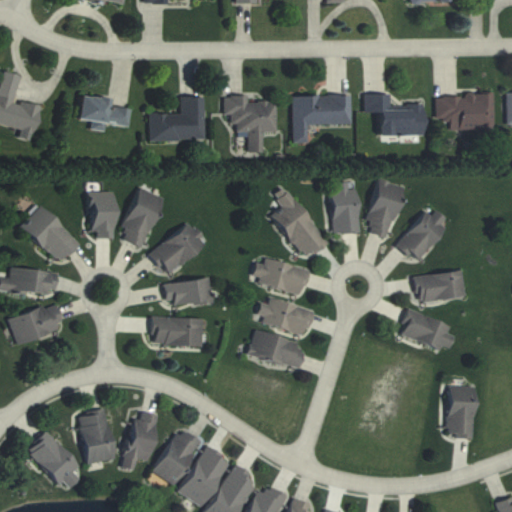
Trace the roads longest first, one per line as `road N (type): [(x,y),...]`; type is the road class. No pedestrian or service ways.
road 1 (residential): [(0,424),(48,386),(93,372),(128,372),(158,378),(290,459),(361,482),(424,483),(511,455)]
road 2 (residential): [(0,11),(44,36),(104,51),(511,44)]
road 3 (residential): [(298,462),(352,306)]
road 4 (residential): [(372,301),(345,304),(335,286),(339,273),(350,265),(371,268),(379,288),(372,301)]
road 5 (residential): [(118,306),(99,311),(88,304),(87,280),(97,272),(116,275),(124,287),(118,306)]
